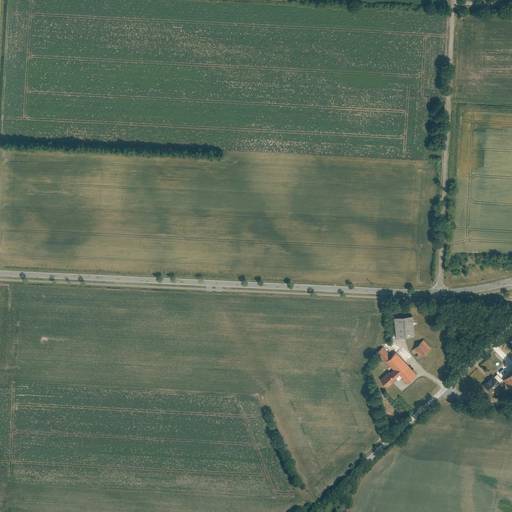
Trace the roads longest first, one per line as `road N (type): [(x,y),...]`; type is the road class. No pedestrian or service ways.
road 1 (tertiary): [(438,292),(0,272)]
road 2 (unclassified): [(453,2),(438,292)]
road 3 (unclassified): [(445,389),(313,511)]
